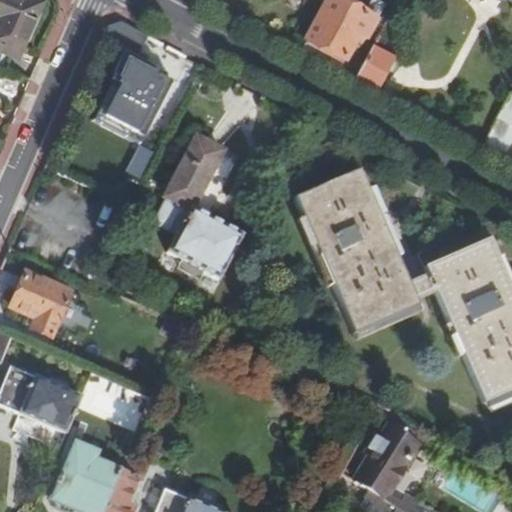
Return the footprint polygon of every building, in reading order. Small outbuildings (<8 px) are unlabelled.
[(0,0),(0,50),(4,52),(10,38),(24,45),(37,16),(32,13),(36,1),(33,0),(0,0)] [(336,0),(328,0),(300,51),(318,61),(339,72),(347,57),(353,60),(361,46),(355,43),(359,36),(365,40),(366,40),(376,21),(336,0)] [(135,59),(148,37),(121,23),(108,27),(102,41),(135,59)] [(381,34),(356,80),(376,91),(396,53),(384,46),(388,38),(381,34)] [(361,46),(365,40),(359,36),(355,43),(361,46)] [(18,58),(24,45),(10,38),(4,52),(18,58)] [(119,60),(97,123),(144,139),(166,76),(119,60)] [(511,95),(510,95),(483,147),(503,158),(511,140),(511,95)] [(223,153),(196,139),(165,198),(168,200),(155,224),(177,235),(167,253),(218,280),(241,236),(192,211),(223,153)] [(300,164),(285,156),(274,178),(289,185),(300,164)] [(418,309),(359,172),(294,200),(353,336),(418,309)] [(423,265),(481,400),(511,387),(511,295),(487,237),(423,265)] [(70,293),(25,274),(10,309),(35,320),(31,329),(51,338),(70,293)] [(0,334),(0,362),(2,363),(12,339),(0,334)] [(0,392),(0,406),(65,435),(82,398),(11,368),(0,392)] [(366,491),(357,505),(367,511),(415,511),(401,503),(397,509),(380,498),(389,485),(392,487),(403,470),(400,468),(405,460),(408,462),(419,444),(389,426),(380,441),(376,439),(366,456),(370,458),(354,483),(366,491)] [(79,511),(104,511),(121,474),(72,453),(61,478),(58,477),(54,485),(58,486),(52,500),(79,511)] [(132,511),(134,508),(127,505),(137,481),(121,474),(104,511),(132,511)] [(215,511),(164,491),(155,511),(215,511)]
